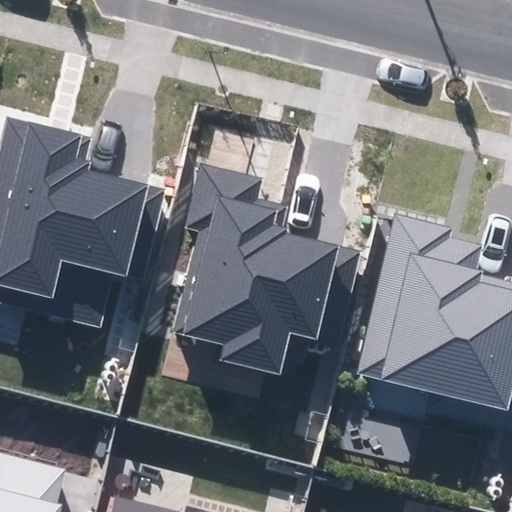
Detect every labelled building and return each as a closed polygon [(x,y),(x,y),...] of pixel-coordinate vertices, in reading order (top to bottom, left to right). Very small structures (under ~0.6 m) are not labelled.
[(81,135),(2,116),(0,124),(0,299),(93,323),(106,270),(135,277),(157,185),(113,174),(74,165),(81,135)] [(253,174),(196,159),(179,224),(198,229),(172,328),(211,338),(207,355),(268,371),(278,331),(328,344),(354,248),(308,236),(271,226),(277,203),(248,195),(253,174)] [(507,425),(511,403),(511,284),(500,281),(461,272),(469,240),(441,233),(443,226),(388,213),(347,387),(507,425)] [(0,511),(54,511),(66,467),(0,449),(0,511)] [(179,511),(108,494),(103,511),(179,511)]
